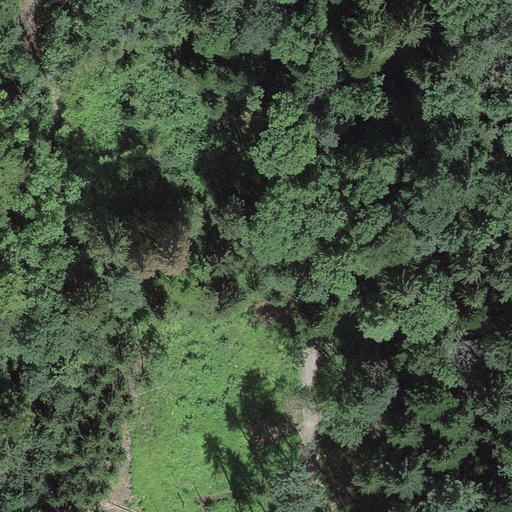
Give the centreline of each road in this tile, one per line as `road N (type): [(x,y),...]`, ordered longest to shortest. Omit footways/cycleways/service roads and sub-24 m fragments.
road 1 (track): [(432,0),(336,123),(308,208),(302,511)]
road 2 (track): [(23,511),(60,249),(66,45),(77,0)]
